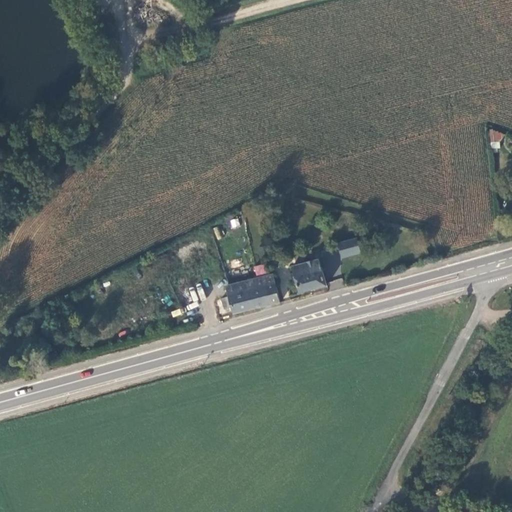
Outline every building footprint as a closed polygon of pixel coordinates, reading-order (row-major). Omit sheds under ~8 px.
[(489,148),(501,148),(502,131),(490,130),(489,148)] [(358,237),(339,241),(342,256),(362,252),(358,237)] [(320,259),(292,266),(294,271),(297,282),(300,292),(326,284),(320,259)] [(233,313),(279,300),(272,272),(225,285),(228,294),(231,306),(233,313)] [(223,308),(231,306),(228,294),(220,296),(223,308)]
